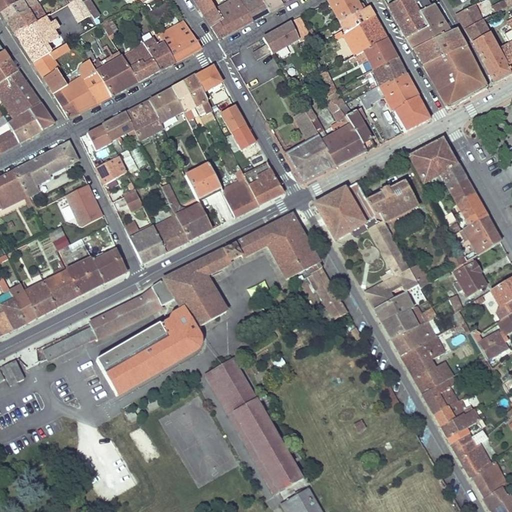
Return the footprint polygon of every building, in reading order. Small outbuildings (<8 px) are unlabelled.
[(0,0),(0,12),(1,13),(23,0),(0,0)] [(34,0),(23,0),(1,13),(7,23),(27,11),(37,5),(35,1),(34,0)] [(75,0),(72,2),(78,12),(85,7),(82,3),(80,0),(75,0)] [(88,0),(87,0),(82,3),(85,7),(94,21),(100,17),(88,0)] [(192,0),(204,17),(215,10),(210,1),(211,0),(192,0)] [(215,10),(204,17),(219,40),(251,22),(237,0),(236,0),(211,0),(210,1),(215,10)] [(260,0),(236,0),(237,0),(251,22),(268,13),(260,0)] [(260,0),(268,13),(282,6),(278,0),(260,0)] [(354,0),(333,0),(327,4),(338,24),(364,10),(362,6),(360,5),(358,6),(354,0)] [(399,0),(386,7),(387,8),(405,39),(425,28),(418,14),(430,7),(426,0),(411,0),(410,0),(399,0)] [(170,1),(146,15),(152,24),(176,10),(170,1)] [(425,28),(405,39),(412,50),(448,33),(432,6),(430,7),(418,14),(425,28)] [(473,7),(455,16),(475,49),(494,84),(510,76),(497,51),(481,22),(473,6),(473,7)] [(338,24),(344,34),(373,18),(367,8),(364,10),(338,24)] [(27,11),(7,23),(15,36),(32,26),(35,24),(27,11)] [(32,26),(15,36),(33,63),(49,54),(50,53),(46,47),(58,40),(44,18),(35,24),(32,26)] [(340,33),(333,36),(336,41),(343,38),(354,57),(385,41),(373,18),(344,34),(342,36),(340,33)] [(300,19),(290,24),(299,43),(309,38),(306,31),(300,19)] [(183,21),(158,35),(163,44),(166,49),(174,63),(201,49),(183,21)] [(105,22),(100,25),(104,32),(109,29),(105,22)] [(109,29),(104,32),(108,37),(113,34),(109,29)] [(448,33),(412,50),(421,67),(465,48),(455,30),(448,33)] [(508,45),(497,51),(510,76),(511,74),(511,30),(511,31),(503,35),(508,45)] [(153,39),(143,45),(158,72),(174,63),(166,49),(163,44),(158,47),(153,39)] [(58,40),(46,47),(50,53),(62,46),(58,40)] [(354,57),(348,60),(351,64),(355,61),(354,60),(365,56),(372,72),(373,71),(395,59),(385,41),(354,57)] [(143,45),(121,58),(136,83),(158,72),(143,45)] [(269,53),(265,46),(252,53),(256,61),(269,53)] [(465,48),(421,67),(446,110),(486,89),(465,48)] [(0,66),(9,60),(3,51),(0,52),(0,66)] [(89,77),(82,80),(97,104),(110,97),(91,64),(85,55),(83,51),(76,55),(81,62),(84,69),(89,77)] [(90,52),(85,55),(91,64),(96,62),(90,52)] [(117,52),(100,63),(104,69),(121,58),(117,52)] [(49,54),(33,63),(42,78),(56,69),(57,68),(49,54)] [(96,62),(91,64),(110,97),(136,83),(121,58),(104,69),(100,63),(97,64),(96,62)] [(372,72),(364,75),(372,91),(388,83),(389,84),(404,76),(395,59),(373,71),(372,72)] [(9,60),(0,66),(0,84),(18,72),(9,60)] [(316,63),(310,66),(315,77),(321,74),(316,63)] [(195,78),(200,89),(219,79),(213,68),(195,78)] [(56,69),(42,78),(52,95),(59,91),(67,86),(66,85),(56,69)] [(18,72),(0,84),(0,97),(10,113),(35,97),(18,72)] [(321,74),(315,77),(325,99),(334,93),(332,88),(326,90),(322,80),(328,78),(325,72),(321,74)] [(372,91),(358,98),(365,111),(371,108),(370,106),(384,98),(390,110),(392,110),(393,112),(402,108),(401,105),(416,98),(404,76),(389,84),(388,83),(372,91)] [(67,86),(59,91),(68,105),(71,103),(78,114),(97,104),(82,80),(80,77),(66,85),(67,86)] [(195,78),(183,84),(195,108),(201,105),(206,115),(211,112),(200,89),(195,78)] [(183,84),(171,90),(182,113),(191,130),(192,132),(198,129),(189,111),(195,108),(183,84)] [(171,90),(148,102),(159,125),(182,113),(171,90)] [(59,91),(52,95),(68,119),(78,114),(71,103),(68,105),(59,91)] [(334,93),(325,99),(326,100),(327,103),(328,103),(330,102),(336,107),(338,109),(344,106),(334,93)] [(35,97),(10,113),(15,119),(28,110),(40,103),(35,97)] [(402,108),(393,112),(405,132),(429,120),(416,98),(401,105),(402,108)] [(305,100),(299,103),(304,113),(310,109),(305,100)] [(148,102),(125,114),(137,139),(139,143),(162,131),(159,125),(148,102)] [(40,103),(28,110),(42,131),(54,124),(40,103)] [(344,106),(338,109),(340,112),(344,118),(350,114),(344,106)] [(310,109),(304,113),(334,169),(365,152),(344,118),(340,112),(336,114),(341,122),(345,130),(327,139),(323,131),(310,109)] [(350,114),(344,118),(365,152),(366,152),(374,148),(360,122),(365,119),(360,109),(350,114)] [(15,119),(7,123),(11,130),(17,143),(42,131),(28,110),(15,119)] [(287,151),(284,153),(302,185),(334,169),(304,113),(294,118),(306,141),(303,143),(304,145),(288,154),(287,151)] [(125,114),(102,126),(110,144),(115,154),(122,151),(116,140),(128,134),(131,142),(137,139),(125,114)] [(341,122),(323,131),(327,139),(345,130),(341,122)] [(7,123),(0,127),(0,136),(11,130),(7,123)] [(110,144),(102,126),(87,133),(96,151),(110,144)] [(11,130),(0,136),(0,137),(7,149),(17,143),(11,130)] [(248,131),(243,133),(246,141),(252,138),(248,131)] [(233,138),(226,142),(226,143),(229,149),(237,145),(233,138)] [(242,164),(237,166),(240,171),(244,180),(247,185),(258,207),(283,195),(252,138),(246,141),(243,143),(256,168),(247,173),(242,164)] [(442,139),(408,157),(423,184),(440,175),(457,166),(442,139)] [(68,145),(15,172),(29,199),(39,194),(36,187),(50,180),(48,177),(76,162),(68,145)] [(140,167),(146,164),(141,152),(135,155),(140,167)] [(117,158),(95,169),(103,186),(126,174),(118,158),(117,158)] [(208,165),(185,177),(196,201),(219,190),(220,189),(208,165)] [(158,166),(152,169),(155,176),(161,172),(158,166)] [(457,166),(440,175),(448,190),(465,181),(457,166)] [(220,192),(223,197),(234,219),(258,207),(247,185),(244,180),(240,171),(235,174),(240,182),(220,192)] [(15,172),(0,179),(0,209),(1,210),(24,200),(29,209),(33,207),(29,199),(15,172)] [(465,181),(448,190),(456,204),(473,195),(465,181)] [(166,182),(159,185),(169,205),(169,206),(175,203),(166,182)] [(380,195),(365,202),(374,217),(378,214),(379,215),(383,223),(417,206),(404,182),(389,190),(388,191),(389,194),(383,197),(381,194),(380,195)] [(355,184),(314,205),(334,241),(350,232),(352,235),(357,236),(368,230),(391,270),(395,278),(400,286),(404,294),(406,292),(418,286),(409,270),(383,223),(379,215),(374,218),(374,217),(365,202),(355,184)] [(104,220),(88,186),(66,196),(82,230),(104,220)] [(379,193),(380,195),(381,194),(383,197),(389,194),(388,191),(389,190),(387,188),(379,193)] [(135,193),(125,197),(132,213),(142,208),(135,193)] [(473,195),(456,204),(468,227),(486,217),(473,195)] [(178,213),(174,215),(175,217),(187,242),(211,231),(199,206),(180,215),(178,213)] [(134,212),(140,226),(150,222),(143,208),(134,212)] [(451,215),(445,218),(449,225),(454,222),(455,222),(451,215)] [(136,301),(89,324),(90,328),(42,351),(47,362),(96,339),(161,308),(175,299),(182,311),(171,317),(169,322),(160,327),(159,326),(96,361),(116,397),(190,355),(193,353),(196,351),(198,349),(199,346),(199,342),(199,339),(194,330),(225,313),(204,277),(229,264),(228,262),(240,256),(241,258),(267,245),(286,281),(302,272),(313,267),(315,270),(316,272),(314,273),(322,288),(318,290),(316,291),(333,321),(347,313),(340,301),(291,216),(160,282),(152,287),(152,290),(136,301)] [(175,217),(152,229),(164,254),(187,242),(175,217)] [(465,229),(462,231),(468,240),(464,242),(466,246),(470,244),(471,245),(472,244),(476,251),(464,259),(466,262),(471,259),(500,243),(500,242),(486,217),(468,227),(465,229)] [(133,223),(123,228),(141,266),(164,254),(152,229),(139,235),(133,223)] [(457,227),(456,225),(450,229),(452,234),(459,230),(457,227)] [(60,230),(48,236),(57,253),(62,250),(68,247),(60,230)] [(81,240),(68,247),(69,250),(71,253),(84,246),(81,240)] [(100,246),(86,252),(90,260),(102,285),(125,273),(116,252),(103,257),(102,255),(104,254),(100,246)] [(449,259),(455,269),(463,264),(458,254),(449,259)] [(455,269),(452,271),(457,282),(454,284),(457,291),(462,289),(466,298),(485,287),(478,275),(480,274),(471,259),(466,262),(463,264),(455,269)] [(90,260),(66,271),(67,273),(78,297),(102,285),(90,260)] [(419,265),(409,270),(418,286),(420,289),(430,283),(419,265)] [(313,267),(302,272),(304,276),(315,270),(313,267)] [(64,269),(53,274),(55,279),(67,273),(66,271),(64,269)] [(380,278),(383,284),(395,278),(391,270),(384,274),(385,275),(380,278)] [(55,279),(44,284),(55,309),(78,297),(67,273),(55,279)] [(314,273),(310,275),(318,290),(322,288),(314,273)] [(2,277),(0,277),(0,288),(4,296),(10,293),(2,277)] [(383,284),(364,294),(373,310),(394,299),(390,292),(400,286),(395,278),(383,284)] [(511,278),(490,292),(499,309),(496,310),(496,315),(500,321),(511,312),(511,278)] [(251,300),(268,293),(264,283),(247,290),(251,300)] [(44,284),(24,294),(36,319),(55,309),(44,284)] [(21,287),(10,293),(25,325),(36,320),(36,319),(24,294),(21,287)] [(394,299),(373,310),(381,324),(408,311),(415,308),(406,292),(404,294),(394,299)] [(0,336),(18,329),(25,325),(10,293),(4,296),(0,298),(0,336)] [(481,297),(473,302),(476,307),(484,301),(481,297)] [(456,298),(449,301),(454,314),(461,310),(456,298)] [(161,308),(96,339),(98,343),(163,311),(161,308)] [(416,327),(391,340),(400,357),(437,336),(429,321),(435,317),(430,308),(420,315),(424,323),(416,327)] [(415,308),(408,311),(416,327),(424,323),(420,315),(415,308)] [(408,311),(381,324),(391,340),(416,327),(408,311)] [(477,337),(473,339),(484,359),(486,361),(506,350),(503,344),(508,342),(505,337),(511,333),(511,312),(500,321),(497,323),(501,332),(497,335),(496,334),(480,343),(477,337)] [(361,338),(355,329),(351,331),(356,341),(361,338)] [(474,331),(469,333),(473,339),(477,337),(479,335),(477,333),(474,331)] [(437,336),(400,357),(422,395),(445,382),(451,378),(452,378),(444,363),(434,369),(430,361),(444,354),(438,343),(442,341),(439,335),(437,336)] [(283,359),(274,363),(278,370),(287,366),(283,359)] [(232,360),(210,372),(279,492),(301,480),(232,360)] [(14,361),(1,368),(9,387),(23,380),(14,361)] [(279,492),(210,372),(205,375),(273,496),(279,492)] [(451,378),(445,382),(449,389),(455,385),(451,378)] [(399,405),(386,382),(380,386),(393,408),(399,405)] [(422,395),(421,396),(434,416),(455,404),(447,390),(449,389),(445,382),(422,395)] [(449,389),(447,390),(455,404),(457,403),(449,389)] [(457,403),(455,404),(460,413),(465,411),(460,401),(457,403)] [(455,404),(434,416),(441,429),(462,416),(463,417),(472,412),(470,408),(465,411),(460,413),(455,404)] [(462,416),(441,429),(447,440),(465,430),(478,422),(475,418),(473,414),(472,412),(463,417),(462,416)] [(362,421),(354,425),(358,433),(366,429),(362,421)] [(146,463),(160,456),(142,425),(129,432),(146,463)] [(465,430),(447,440),(450,445),(468,434),(465,430)] [(471,439),(453,450),(470,478),(471,477),(490,465),(478,444),(486,439),(482,432),(471,439)] [(468,434),(450,445),(453,450),(471,439),(468,434)] [(490,465),(471,477),(484,499),(500,489),(506,485),(493,463),(490,465)] [(317,490),(316,491),(321,500),(322,499),(334,493),(330,484),(317,490)] [(321,511),(308,489),(285,502),(290,511),(321,511)] [(484,499),(482,500),(489,511),(511,511),(511,501),(509,496),(506,498),(500,489),(484,499)] [(324,502),(322,503),(326,511),(329,510),(340,503),(336,496),(324,502)] [(290,511),(285,502),(279,505),(282,511),(290,511)]
